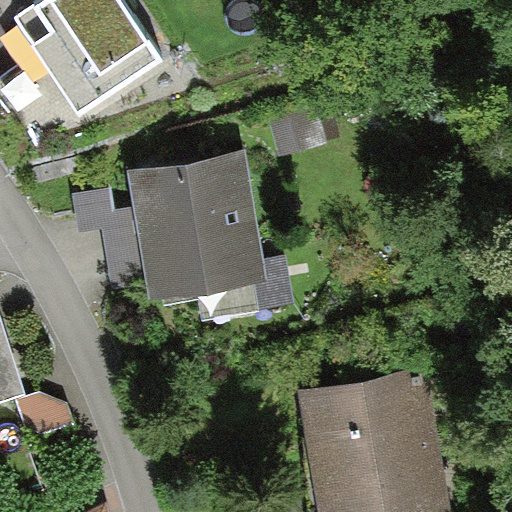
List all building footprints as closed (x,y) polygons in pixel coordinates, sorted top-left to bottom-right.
[(158,45),(129,0),(24,0),(1,15),(28,59),(0,76),(0,82),(40,145),(108,102),(96,84),(158,45)] [(323,100),(269,115),(279,149),(332,134),(323,100)] [(246,142),(130,160),(136,198),(149,276),(151,291),(193,284),(198,316),(294,301),(285,246),(263,249),(246,142)] [(149,276),(136,198),(114,202),(110,179),(72,185),(79,225),(102,221),(112,282),(149,276)] [(0,387),(26,379),(0,300),(0,387)] [(428,360),(301,380),(321,511),(387,511),(451,502),(428,360)] [(38,385),(16,391),(26,419),(42,427),(74,416),(66,398),(38,385)]
